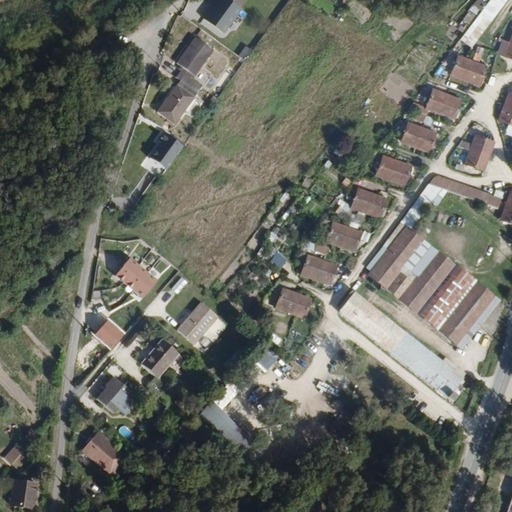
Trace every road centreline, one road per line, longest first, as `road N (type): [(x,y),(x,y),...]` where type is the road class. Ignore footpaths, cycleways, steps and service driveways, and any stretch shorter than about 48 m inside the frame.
road 1 (residential): [(171,0),(92,211),(62,360),(47,511)]
road 2 (track): [(268,178),(300,125),(376,72),(484,97)]
road 3 (track): [(182,511),(328,325)]
road 4 (track): [(87,232),(153,229),(296,180)]
road 5 (track): [(0,67),(165,0)]
road 6 (primary): [(450,511),(511,349)]
